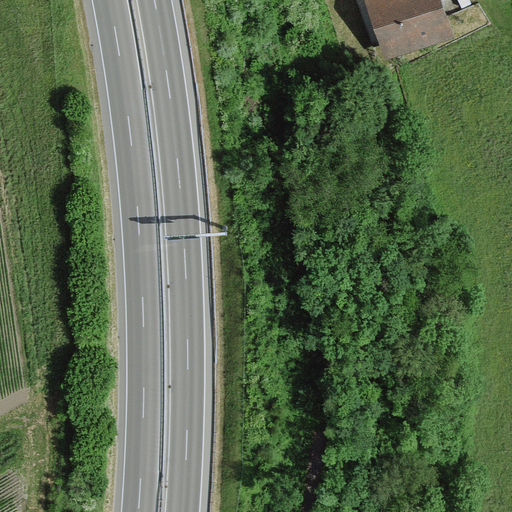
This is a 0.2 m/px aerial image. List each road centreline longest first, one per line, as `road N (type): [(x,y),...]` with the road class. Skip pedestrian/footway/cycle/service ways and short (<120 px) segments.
road 1 (trunk): [(108,0),(137,219),(137,511)]
road 2 (trunk): [(183,511),(184,243),(155,0)]
